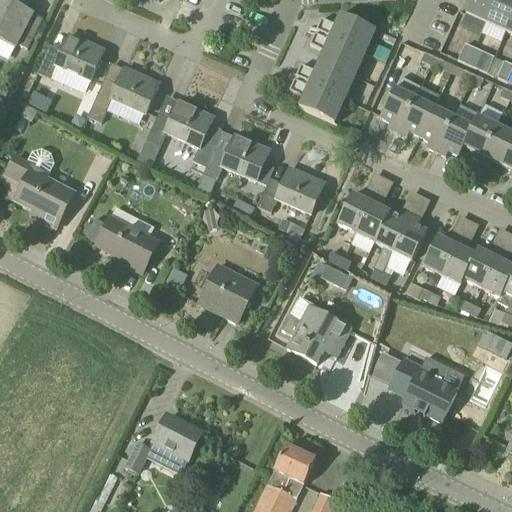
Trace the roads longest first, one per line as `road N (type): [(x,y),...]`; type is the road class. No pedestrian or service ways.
road 1 (tertiary): [(488,511),(0,262)]
road 2 (residential): [(511,219),(250,99),(295,0)]
